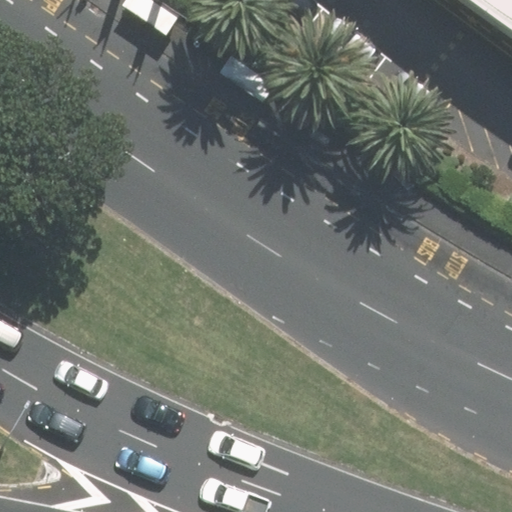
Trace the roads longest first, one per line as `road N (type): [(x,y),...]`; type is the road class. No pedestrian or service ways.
road 1 (primary): [(0,31),(511,370)]
road 2 (primary): [(356,511),(30,378),(0,355)]
